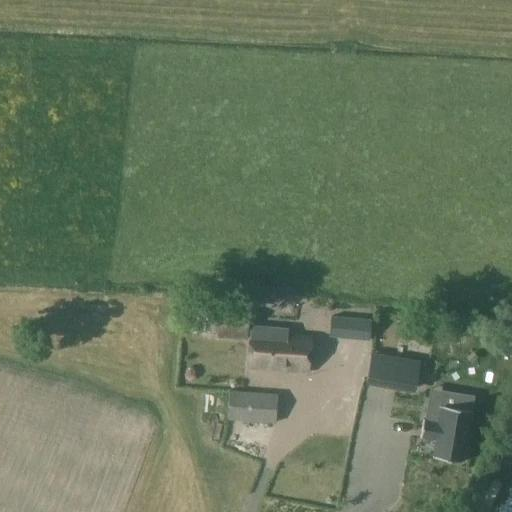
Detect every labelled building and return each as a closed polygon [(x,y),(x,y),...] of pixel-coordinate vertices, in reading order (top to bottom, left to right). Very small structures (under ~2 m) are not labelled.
[(212,319),(211,335),(246,338),(246,332),(251,332),(251,326),(247,326),(247,321),(239,321),(239,315),(222,314),(222,319),(212,319)] [(331,317),(329,337),(369,340),(370,320),(331,317)] [(250,345),(248,368),(307,372),(310,337),(285,335),(286,329),(251,326),(251,332),(250,338),(250,345)] [(395,358),(390,385),(415,389),(419,363),(395,358)] [(357,384),(354,410),(378,413),(381,387),(357,384)] [(229,390),(226,420),(275,423),(277,394),(229,390)] [(423,420),(420,438),(435,441),(432,457),(463,462),(471,411),(473,396),(444,391),(442,406),(441,406),(438,422),(424,420),(423,420)] [(375,435),(394,438),(399,403),(380,400),(375,435)] [(352,416),(348,444),(369,447),(373,420),(352,416)] [(230,511),(248,462),(211,449),(188,511),(230,511)] [(307,504),(319,460),(279,449),(267,494),(307,504)] [(323,483),(353,491),(358,471),(329,463),(323,483)]
